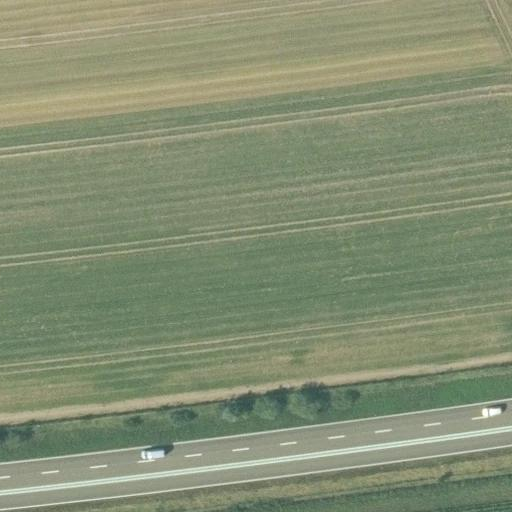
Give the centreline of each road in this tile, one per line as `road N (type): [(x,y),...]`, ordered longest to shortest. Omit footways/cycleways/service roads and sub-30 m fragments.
road 1 (trunk): [(0,500),(511,435)]
road 2 (trunk): [(511,411),(0,474)]
